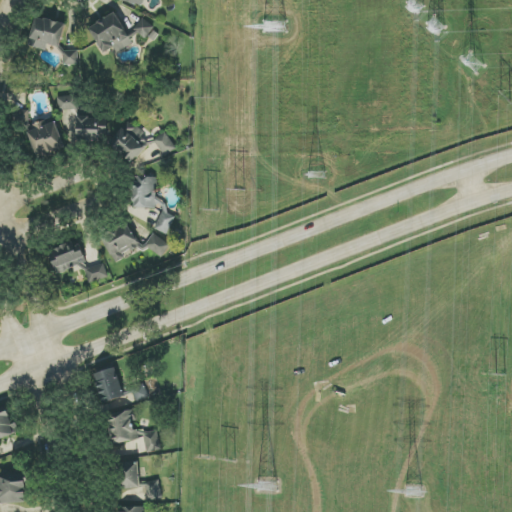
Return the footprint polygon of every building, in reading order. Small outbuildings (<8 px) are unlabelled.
[(90,26),(103,54),(115,48),(116,50),(143,38),(143,37),(152,33),(147,21),(126,31),(118,14),(90,26)] [(66,24),(36,17),(31,40),(61,46),(66,24)] [(28,45),(46,51),(48,45),(30,39),(28,45)] [(79,65),(78,51),(64,51),(64,65),(79,65)] [(58,97),(58,110),(78,109),(77,96),(58,97)] [(77,140),(108,141),(108,119),(98,118),(98,109),(78,109),(77,140)] [(27,127),(38,159),(66,149),(55,117),(27,127)] [(151,144),(143,136),(144,135),(131,121),(109,141),(131,164),(151,144)] [(166,156),(177,149),(166,132),(154,140),(166,156)] [(156,209),(157,178),(135,177),(134,208),(156,209)] [(176,217),(163,211),(155,229),(167,235),(176,217)] [(101,241),(118,262),(122,259),(124,256),(136,247),(143,252),(148,248),(162,257),(169,246),(166,241),(154,234),(148,243),(145,246),(125,221),(101,241)] [(49,250),(56,273),(87,264),(80,241),(49,250)] [(86,270),(90,283),(109,277),(104,264),(86,270)] [(125,398),(116,368),(95,374),(104,404),(125,398)] [(150,397),(144,384),(131,389),(137,402),(150,397)] [(113,444),(138,440),(133,410),(108,414),(113,444)] [(157,429),(139,433),(140,439),(144,438),(147,453),(161,450),(157,429)] [(121,489),(140,489),(140,463),(120,464),(121,489)] [(0,475),(0,484),(1,504),(27,503),(26,475),(0,475)] [(149,502),(163,499),(159,480),(145,483),(149,502)]
